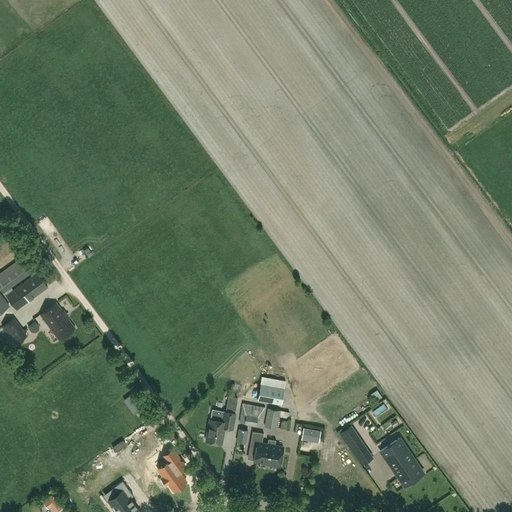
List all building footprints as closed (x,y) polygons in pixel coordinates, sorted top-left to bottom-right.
[(14,290),(12,287),(32,272),(25,262),(0,280),(0,289),(3,293),(7,290),(10,293),(6,296),(16,310),(47,287),(37,273),(14,290)] [(0,311),(8,306),(0,294),(0,311)] [(59,340),(75,328),(56,302),(40,314),(59,340)] [(3,326),(15,344),(26,336),(14,318),(3,326)] [(286,381),(262,376),(257,399),(281,404),(286,381)] [(138,392),(131,398),(145,417),(152,412),(138,392)] [(265,407),(242,403),(239,422),(262,426),(265,407)] [(268,408),(265,426),(277,428),(279,416),(288,418),(289,412),(268,408)] [(377,412),(381,418),(389,413),(386,408),(377,412)] [(210,419),(206,440),(222,443),(225,427),(232,429),(235,413),(225,411),(223,421),(210,419)] [(350,425),(339,433),(349,447),(353,453),(356,451),(364,463),(372,457),(364,445),(361,440),(350,425)] [(268,438),(267,444),(262,443),(264,433),(252,431),(250,446),(256,447),(254,460),(273,464),(273,465),(279,467),(283,447),(275,445),(276,440),(268,438)] [(386,447),(380,450),(388,462),(404,486),(417,477),(423,473),(415,460),(400,438),(386,447)] [(165,457),(155,463),(160,471),(159,472),(164,479),(165,478),(170,486),(183,477),(175,464),(181,459),(173,447),(163,454),(165,457)] [(121,491),(109,500),(117,511),(138,511),(129,498),(133,495),(123,480),(116,485),(121,491)] [(53,494),(43,501),(49,509),(52,507),(56,511),(62,507),(53,494)]
